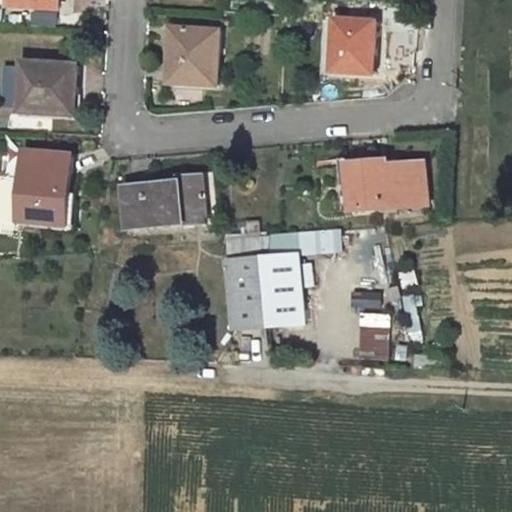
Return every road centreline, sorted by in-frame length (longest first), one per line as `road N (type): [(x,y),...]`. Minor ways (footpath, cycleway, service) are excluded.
road 1 (residential): [(132,0),(125,138),(432,114),(439,0)]
road 2 (track): [(229,377),(511,389)]
